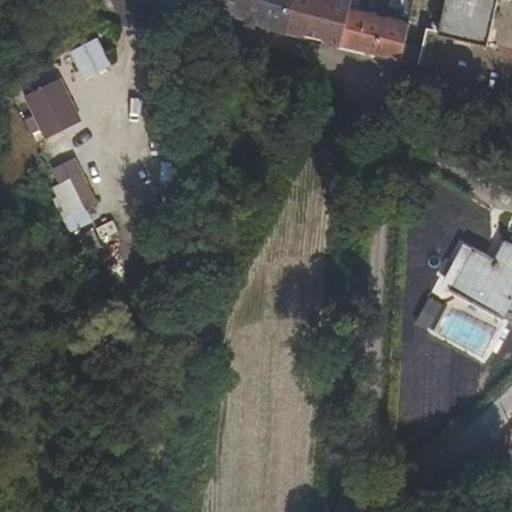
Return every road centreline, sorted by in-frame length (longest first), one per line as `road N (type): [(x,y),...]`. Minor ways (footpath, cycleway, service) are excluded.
road 1 (residential): [(177,0),(269,52),(382,91),(390,168),(374,395)]
road 2 (unknown): [(363,495),(459,454),(511,412)]
road 3 (unknown): [(382,91),(511,141)]
